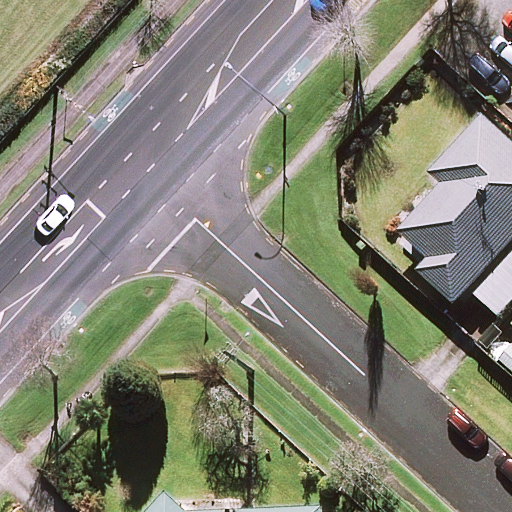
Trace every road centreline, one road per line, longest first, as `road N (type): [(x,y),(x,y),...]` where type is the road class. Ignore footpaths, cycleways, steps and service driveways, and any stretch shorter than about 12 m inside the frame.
road 1 (residential): [(511,511),(146,175)]
road 2 (secondary): [(305,0),(146,175)]
road 3 (secondary): [(146,175),(0,333)]
